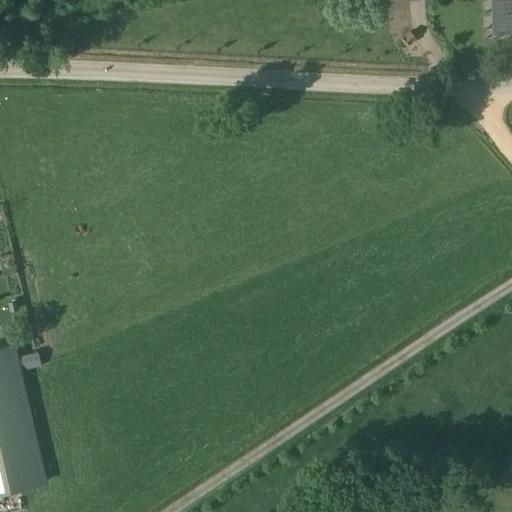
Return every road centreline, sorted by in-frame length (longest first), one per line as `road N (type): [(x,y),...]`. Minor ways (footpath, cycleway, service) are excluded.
road 1 (unclassified): [(0,70),(511,88)]
road 2 (track): [(511,279),(158,511)]
